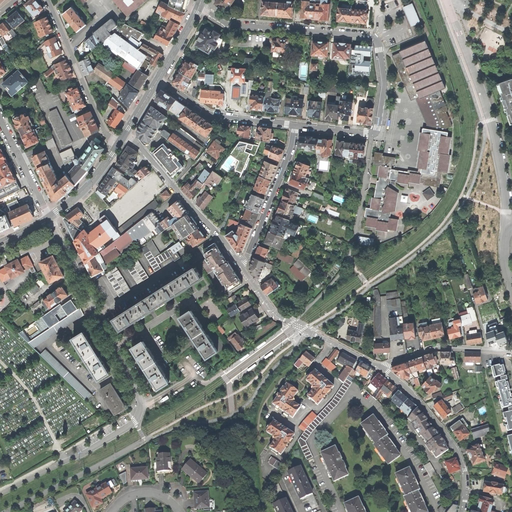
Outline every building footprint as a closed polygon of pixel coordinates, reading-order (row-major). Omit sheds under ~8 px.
[(31,15),(33,17),(43,9),(38,2),(36,0),(30,0),(25,5),(32,13),(31,15)] [(113,0),(128,17),(145,2),(143,0),(113,0)] [(172,0),(171,6),(175,8),(184,12),(187,0),(172,0)] [(227,12),(234,0),(217,0),(215,4),(220,8),(227,12)] [(270,15),(277,16),(278,2),(270,1),(269,0),(264,0),(265,1),(263,1),(263,4),(262,5),(262,8),(262,11),(261,11),(261,13),(262,14),(262,15),(270,15)] [(308,18),(314,19),(316,0),(315,0),(309,0),(310,1),(302,0),(302,9),(300,9),(300,15),(301,15),(301,18),(308,18)] [(330,4),(326,4),(326,2),(328,2),(328,0),(315,0),(316,0),(314,19),(322,19),(328,20),(330,4)] [(257,14),(258,2),(249,1),(248,14),(257,14)] [(157,12),(170,19),(171,17),(175,9),(162,2),(157,12)] [(293,13),(293,11),(294,10),(294,7),(294,3),(278,2),(277,16),(285,17),(293,17),(293,16),(293,14),(293,13)] [(411,26),(420,22),(412,3),(404,6),(411,26)] [(344,21),(350,22),(352,8),(352,7),(347,6),(346,8),(339,7),(338,11),(337,15),(338,15),(338,21),(344,21)] [(72,25),(77,32),(86,25),(72,8),(63,15),(72,25)] [(175,9),(171,17),(182,22),(184,17),(186,12),(184,12),(175,8),(175,9)] [(359,23),(366,23),(366,22),(367,21),(367,19),(366,18),(366,17),(368,17),(368,13),(367,13),(367,9),(352,8),(350,22),(359,23)] [(8,19),(15,28),(24,20),(17,11),(13,15),(8,19)] [(41,34),(42,36),(53,31),(50,23),(47,17),(36,22),(40,33),(39,34),(39,35),(41,34)] [(95,34),(102,43),(115,32),(120,28),(112,19),(103,26),(94,34),(95,34)] [(168,27),(166,30),(163,36),(172,40),(176,32),(180,25),(171,21),(168,27)] [(0,25),(0,32),(3,36),(9,31),(10,30),(4,22),(0,25)] [(120,28),(115,32),(127,41),(131,37),(132,36),(138,40),(143,33),(126,24),(120,28)] [(155,39),(168,46),(172,40),(163,36),(159,34),(162,28),(161,27),(155,39)] [(12,28),(10,30),(9,31),(13,37),(17,34),(12,28)] [(215,50),(219,44),(219,45),(220,44),(221,43),(221,42),(222,41),(222,39),(222,37),(220,36),(220,35),(215,31),(213,33),(206,29),(203,34),(202,34),(201,36),(199,39),(200,40),(197,45),(200,48),(201,49),(202,50),(203,50),(204,50),(209,53),(212,48),(215,50)] [(136,68),(139,70),(144,73),(150,63),(145,60),(147,56),(139,50),(127,41),(115,32),(102,43),(101,44),(126,61),(129,64),(133,66),(136,68)] [(93,51),(101,44),(102,43),(95,34),(86,42),(88,44),(86,46),(87,46),(88,48),(89,49),(91,48),(93,51)] [(131,37),(127,41),(139,50),(141,48),(144,44),(140,41),(139,43),(131,37)] [(46,42),(53,56),(62,53),(59,47),(57,42),(55,38),(46,42)] [(288,52),(289,39),(282,39),(273,38),(273,51),(274,51),(274,52),(277,52),(277,51),(282,52),(282,54),(281,54),(282,55),(283,56),(285,56),(287,56),(288,55),(287,54),(288,52)] [(376,230),(387,232),(388,229),(397,231),(399,219),(390,218),(391,212),(396,211),(398,193),(388,187),(390,179),(397,180),(397,182),(408,184),(409,182),(439,187),(442,172),(448,173),(451,155),(449,154),(451,137),(447,136),(448,132),(446,132),(446,129),(452,126),(446,112),(448,111),(439,91),(445,88),(425,39),(400,50),(401,52),(392,55),(411,100),(416,98),(427,124),(426,129),(423,128),(422,133),(420,132),(417,150),(419,150),(417,168),(419,168),(419,171),(407,170),(407,172),(391,169),(392,163),(394,164),(395,157),(387,156),(382,155),(383,153),(375,152),(373,164),(379,165),(378,176),(379,177),(378,185),(376,184),(376,188),(374,197),(372,197),(370,208),(366,207),(365,217),(367,217),(366,226),(376,228),(376,230)] [(324,42),(313,41),(311,69),(317,70),(317,64),(314,63),(315,60),(316,56),(318,56),(318,58),(319,58),(321,59),(322,59),(324,58),(324,56),(327,56),(328,42),(324,42)] [(43,55),(48,52),(49,52),(45,42),(40,46),(43,55)] [(50,58),(53,56),(46,42),(45,42),(49,52),(48,52),(50,58)] [(344,60),(349,61),(351,44),(342,44),(334,43),(333,58),(344,59),(344,60)] [(141,48),(155,55),(157,51),(144,44),(141,48)] [(364,45),(356,44),(355,49),(352,49),(352,54),(356,55),(356,60),(355,60),(355,67),(353,67),(352,75),(359,75),(359,74),(369,75),(369,71),(370,71),(372,46),(364,45)] [(155,55),(150,63),(156,67),(160,60),(163,55),(157,51),(155,55)] [(82,68),(85,75),(94,71),(90,62),(89,58),(84,60),(80,62),(82,68)] [(59,72),(62,80),(72,75),(70,69),(68,66),(66,60),(60,63),(56,65),(57,68),(59,72)] [(183,65),(180,72),(191,79),(193,76),(195,77),(198,72),(196,71),(199,66),(192,62),(191,63),(191,64),(186,61),(186,62),(185,62),(184,62),(183,63),(183,64),(183,65)] [(94,71),(98,73),(103,66),(99,64),(94,71)] [(98,73),(109,81),(113,75),(114,74),(103,66),(98,73)] [(47,76),(54,70),(52,67),(45,73),(47,76)] [(232,82),(240,82),(245,83),(246,70),(233,69),(232,82)] [(8,88),(14,95),(29,82),(19,70),(4,83),(8,88)] [(130,83),(140,89),(144,83),(148,76),(144,73),(139,70),(130,83)] [(189,87),(193,80),(191,79),(180,72),(176,78),(175,78),(174,79),(173,81),(174,82),(173,83),(184,91),(184,90),(186,90),(187,89),(187,88),(186,87),(187,86),(188,87),(189,87)] [(109,82),(120,90),(125,83),(113,75),(109,81),(109,82)] [(505,81),(500,83),(503,93),(501,94),(502,97),(504,100),(503,100),(503,101),(505,108),(506,109),(506,108),(508,111),(509,115),(511,114),(511,117),(511,78),(511,79),(511,78),(504,80),(505,81)] [(326,91),(341,93),(341,85),(327,84),(326,91)] [(119,98),(129,107),(134,99),(139,92),(128,85),(125,89),(124,88),(121,92),(123,93),(119,98)] [(67,92),(71,101),(82,96),(80,92),(79,89),(78,87),(75,88),(74,87),(68,90),(68,91),(67,92)] [(166,107),(180,117),(187,108),(181,103),(162,90),(159,95),(156,100),(166,107)] [(208,91),(202,90),(201,103),(210,103),(220,104),(220,105),(222,105),(223,105),(224,94),(221,94),(221,92),(211,91),(208,90),(208,91)] [(257,109),(264,110),(265,98),(266,92),(260,92),(259,95),(251,94),(250,103),(252,103),(252,109),(257,109)] [(75,110),(76,112),(84,109),(83,107),(86,105),(85,102),(84,100),(82,96),(71,101),(73,106),(75,110)] [(333,118),(338,118),(340,103),(340,96),(337,96),(336,103),(329,102),(329,104),(328,104),(326,117),(327,117),(327,119),(329,120),(331,120),(331,118),(333,118)] [(109,104),(116,109),(120,104),(113,97),(109,104)] [(303,99),(300,99),(300,100),(296,100),(297,97),(292,97),(292,100),(287,99),(286,113),(291,113),(290,116),(293,116),(296,117),(297,114),(301,115),(303,99)] [(273,98),(270,98),(265,98),(264,110),(268,111),(271,111),(274,112),(274,111),(278,112),(280,100),(273,99),(273,98)] [(369,124),(371,124),(375,99),(367,98),(366,108),(367,108),(366,109),(360,108),(358,121),(364,122),(364,123),(366,123),(365,125),(367,125),(369,125),(369,124)] [(320,117),(321,102),(308,101),(307,110),(309,110),(308,115),(311,116),(314,116),(314,117),(315,117),(316,118),(317,118),(318,117),(320,117)] [(349,115),(351,115),(353,102),(343,101),(343,104),(340,103),(338,118),(342,119),(342,120),(345,120),(349,120),(349,115)] [(120,104),(116,109),(125,114),(127,111),(120,104)] [(158,129),(167,117),(152,107),(149,111),(145,119),(158,129)] [(207,137),(214,127),(199,116),(187,108),(180,117),(180,118),(188,123),(188,124),(199,131),(200,131),(207,137)] [(50,112),(65,146),(72,143),(56,109),(50,112)] [(108,122),(116,128),(120,121),(125,114),(116,109),(108,122)] [(83,129),(87,136),(99,130),(95,121),(91,112),(78,118),(82,125),(81,126),(82,129),(83,129)] [(18,127),(22,135),(33,130),(29,120),(30,119),(29,115),(27,116),(25,113),(20,115),(19,114),(18,115),(18,114),(15,115),(15,116),(14,117),(15,118),(14,118),(18,127)] [(149,144),(158,129),(145,119),(140,127),(136,133),(137,136),(145,146),(149,144)] [(246,126),(241,125),(241,128),(239,128),(238,133),(240,133),(240,136),(250,138),(252,126),(246,126)] [(161,135),(195,159),(200,152),(204,148),(196,141),(197,140),(179,126),(172,135),(167,131),(165,132),(164,131),(161,135)] [(273,143),(277,145),(278,139),(273,139),(273,133),(271,133),(271,129),(265,128),(260,127),(259,132),(257,132),(256,140),(270,143),(273,143)] [(25,141),(28,146),(39,141),(36,134),(37,134),(35,129),(33,130),(22,135),(25,141)] [(307,138),(300,137),(299,147),(306,147),(305,149),(309,150),(309,148),(317,149),(319,139),(312,138),(312,137),(309,136),(307,136),(307,138)] [(45,141),(49,148),(56,145),(53,138),(47,141),(45,141)] [(82,166),(89,170),(97,159),(104,148),(98,144),(101,141),(96,138),(91,145),(90,144),(82,156),(83,157),(80,161),(82,166)] [(246,173),(253,154),(257,155),(260,145),(241,138),(235,156),(242,158),(238,170),(246,173)] [(325,140),(319,139),(317,149),(317,152),(323,152),(322,155),(328,156),(328,154),(331,154),(332,140),(327,140),(326,139),(325,140)] [(212,155),(217,159),(225,149),(220,145),(221,143),(218,140),(216,143),(215,141),(207,151),(212,155)] [(350,155),(351,143),(344,142),(344,141),(342,141),(338,141),(336,154),(338,154),(338,156),(344,156),(344,154),(350,155)] [(355,143),(351,143),(350,155),(355,155),(355,158),(358,158),(359,155),(364,156),(365,144),(360,144),(358,143),(355,143)] [(49,149),(45,150),(49,159),(50,162),(55,171),(54,171),(56,176),(55,176),(59,183),(62,181),(61,181),(67,175),(67,174),(65,169),(67,168),(64,161),(60,153),(56,145),(49,148),(49,149)] [(123,152),(122,153),(123,154),(119,159),(129,166),(131,163),(138,153),(128,146),(125,152),(124,151),(123,152)] [(269,160),(277,163),(279,160),(280,160),(281,158),(284,150),(272,146),(272,147),(269,146),(267,146),(265,152),(266,153),(269,154),(269,156),(271,157),(269,160)] [(165,147),(156,154),(173,173),(181,166),(175,159),(178,156),(177,154),(175,155),(173,152),(171,154),(165,147)] [(64,161),(75,157),(71,148),(60,153),(64,161)] [(37,165),(39,168),(50,162),(49,159),(45,150),(33,156),(35,162),(37,165)] [(77,159),(75,157),(64,161),(67,168),(65,169),(67,174),(76,165),(74,160),(77,159)] [(67,175),(76,185),(79,181),(83,177),(89,170),(82,166),(77,159),(74,160),(76,165),(67,174),(67,175)] [(128,167),(129,166),(119,159),(116,164),(125,171),(128,167)] [(309,168),(309,166),(298,162),(296,161),(294,165),(297,166),(296,168),(294,172),(305,176),(308,170),(309,170),(310,168),(309,168)] [(47,186),(50,192),(59,183),(55,176),(56,176),(54,171),(55,171),(50,162),(39,168),(38,168),(47,186)] [(266,162),(260,176),(272,180),(274,174),(277,166),(266,162)] [(0,187),(3,186),(16,180),(12,171),(8,163),(0,166),(0,187)] [(225,166),(220,163),(214,171),(219,174),(225,166)] [(132,169),(128,167),(125,171),(132,177),(133,178),(137,172),(133,168),(132,169)] [(147,167),(138,173),(143,179),(151,172),(147,167)] [(117,180),(127,188),(130,184),(128,182),(120,176),(122,173),(114,168),(111,171),(109,175),(117,180)] [(203,184),(205,182),(212,172),(207,168),(198,180),(203,184)] [(223,177),(213,170),(212,172),(205,182),(210,186),(214,180),(219,183),(223,177)] [(309,178),(305,176),(294,172),(292,171),(289,177),(287,182),(305,190),(309,178)] [(138,173),(137,172),(133,178),(138,182),(143,179),(138,173)] [(67,192),(76,185),(67,175),(61,181),(62,181),(59,183),(50,192),(54,199),(58,200),(67,192)] [(106,194),(111,187),(116,181),(108,175),(103,182),(98,189),(106,195),(106,194)] [(236,186),(242,188),(246,177),(240,175),(236,186)] [(259,175),(254,189),(258,191),(262,193),(262,192),(266,194),(269,188),(272,180),(260,176),(259,175)] [(16,180),(3,186),(8,196),(21,189),(18,183),(16,180)] [(119,198),(129,190),(127,188),(117,180),(116,181),(111,187),(120,193),(118,195),(118,196),(117,197),(119,198)] [(135,185),(129,180),(128,182),(130,184),(127,188),(129,190),(135,185)] [(200,189),(203,184),(198,180),(197,180),(194,184),(197,186),(200,189)] [(197,192),(194,189),(192,186),(188,182),(182,189),(186,194),(191,198),(197,192)] [(223,184),(215,194),(224,201),(230,205),(227,209),(232,213),(239,196),(235,193),(236,191),(229,186),(228,188),(223,184)] [(297,196),(298,193),(289,189),(288,188),(287,189),(286,190),(285,194),(283,200),(296,205),(298,201),(299,197),(297,196)] [(424,193),(429,200),(436,195),(431,188),(424,193)] [(102,198),(106,195),(98,189),(96,191),(102,198)] [(161,195),(165,200),(170,195),(166,191),(161,195)] [(201,197),(200,196),(198,199),(199,200),(196,204),(199,206),(203,209),(213,197),(209,194),(210,192),(208,191),(207,192),(206,191),(201,197)] [(326,196),(314,192),(311,199),(323,203),(326,196)] [(244,207),(248,208),(259,213),(261,206),(264,199),(260,197),(256,195),(256,196),(252,194),(249,202),(246,201),(244,207)] [(343,203),(345,199),(335,195),(333,199),(343,203)] [(121,235),(159,205),(155,200),(117,231),(121,235)] [(297,206),(296,205),(283,200),(280,207),(277,214),(278,214),(290,219),(295,221),(296,216),(293,214),(294,210),(295,210),(297,206)] [(5,204),(1,209),(5,212),(6,215),(11,213),(21,208),(18,202),(6,207),(5,204)] [(168,208),(175,216),(178,220),(188,213),(182,208),(177,202),(168,208)] [(11,213),(11,214),(16,225),(25,220),(34,217),(29,205),(21,208),(11,213)] [(72,212),(66,216),(73,223),(80,218),(84,214),(78,207),(72,212)] [(241,223),(252,228),(255,221),(259,213),(248,208),(247,210),(244,208),(243,210),(246,212),(246,213),(243,212),(239,222),(241,223)] [(135,242),(155,228),(161,223),(162,223),(161,222),(155,215),(152,211),(127,231),(135,242)] [(172,225),(174,228),(186,219),(188,222),(192,219),(188,213),(178,220),(174,223),(172,225)] [(289,223),(290,219),(278,214),(276,220),(275,219),(274,223),(270,231),(285,237),(287,238),(290,232),(296,234),(299,226),(293,223),(293,224),(289,223)] [(4,226),(10,223),(7,218),(6,215),(0,217),(0,221),(1,223),(4,226)] [(112,236),(115,240),(121,236),(121,235),(117,231),(105,215),(99,219),(103,223),(89,235),(84,229),(87,226),(80,218),(73,223),(72,222),(70,224),(67,222),(69,220),(65,216),(64,217),(63,218),(78,249),(86,263),(99,253),(101,252),(104,250),(100,245),(112,236)] [(174,223),(171,220),(168,217),(161,222),(162,223),(161,223),(166,229),(172,225),(174,223)] [(168,232),(176,244),(179,241),(184,238),(185,237),(199,228),(195,223),(192,219),(188,222),(186,219),(174,228),(168,232)] [(239,222),(229,219),(227,225),(237,228),(239,222)] [(0,231),(0,232),(11,227),(10,224),(10,223),(4,226),(1,223),(0,221),(0,231)] [(166,229),(161,223),(155,228),(159,234),(166,229)] [(233,230),(226,236),(232,244),(237,252),(243,251),(252,228),(241,223),(237,234),(236,234),(233,230)] [(199,228),(185,237),(189,243),(191,242),(193,246),(206,238),(202,232),(199,228)] [(135,242),(127,231),(121,236),(115,240),(112,243),(120,253),(135,242)] [(280,248),(285,237),(270,231),(268,236),(266,242),(280,248)] [(358,244),(373,246),(374,238),(359,236),(358,244)] [(184,238),(179,241),(182,246),(187,243),(184,238)] [(170,247),(174,253),(183,247),(182,246),(179,241),(176,244),(170,247)] [(219,272),(230,291),(242,283),(237,275),(228,261),(227,262),(222,253),(215,242),(203,250),(208,257),(206,259),(212,267),(213,267),(214,269),(215,269),(216,270),(217,270),(217,271),(218,273),(219,272)] [(294,257),(298,259),(304,245),(297,242),(292,256),(294,257)] [(120,253),(112,243),(104,250),(101,252),(104,257),(103,257),(108,263),(121,254),(120,253)] [(141,248),(149,261),(154,258),(153,255),(151,252),(149,249),(147,246),(147,245),(141,248)] [(264,261),(269,249),(259,246),(256,252),(254,257),(264,261)] [(292,256),(278,251),(276,257),(292,263),(294,257),(292,256)] [(103,261),(99,253),(86,263),(90,272),(92,276),(104,270),(104,269),(100,262),(103,261)] [(23,271),(29,268),(33,266),(28,256),(18,261),(23,271)] [(41,262),(51,282),(64,275),(59,265),(55,258),(54,258),(52,256),(41,262)] [(136,257),(130,261),(143,281),(148,277),(136,257)] [(269,263),(264,261),(254,257),(251,264),(250,267),(251,271),(257,280),(259,278),(265,266),(266,267),(267,268),(268,268),(269,268),(270,268),(272,269),(273,265),(269,263)] [(149,261),(155,272),(161,268),(158,264),(154,258),(149,261)] [(207,274),(214,269),(213,267),(212,267),(206,259),(200,263),(207,274)] [(298,268),(302,272),(303,272),(307,276),(312,271),(301,260),(299,259),(294,264),(298,268)] [(24,272),(23,271),(18,261),(18,260),(12,263),(7,266),(7,267),(12,277),(13,277),(24,272)] [(125,264),(137,284),(143,281),(130,261),(125,264)] [(302,281),(306,276),(302,272),(298,268),(295,265),(290,269),(302,281)] [(0,276),(3,282),(12,277),(7,267),(1,270),(0,270),(0,276)] [(182,276),(171,283),(178,294),(190,286),(202,278),(196,267),(186,274),(185,273),(181,275),(182,276)] [(118,270),(113,273),(125,293),(131,290),(118,270)] [(271,272),(266,270),(261,278),(263,281),(270,276),(271,272)] [(107,277),(119,297),(125,293),(113,273),(107,277)] [(468,289),(472,288),(467,273),(463,275),(468,289)] [(275,282),(272,278),(261,285),(264,290),(267,295),(279,287),(280,286),(277,281),(275,282)] [(29,289),(34,294),(40,288),(35,283),(29,289)] [(171,283),(155,293),(162,304),(171,299),(178,294),(171,283)] [(43,301),(48,308),(50,307),(50,308),(68,295),(65,290),(62,286),(59,289),(58,287),(55,290),(56,291),(44,299),(45,300),(43,301)] [(473,289),(473,290),(477,303),(481,302),(488,300),(483,286),(479,287),(479,288),(477,288),(476,288),(473,289)] [(155,293),(139,304),(146,315),(154,309),(162,304),(155,293)] [(405,338),(404,323),(403,317),(402,308),(400,295),(387,296),(388,300),(387,300),(392,340),(399,339),(405,338)] [(227,303),(228,304),(234,300),(232,296),(225,300),(227,303)] [(241,310),(247,307),(243,299),(240,301),(236,303),(241,310)] [(78,309),(71,300),(62,306),(61,304),(42,317),(50,328),(60,321),(55,315),(64,309),(69,315),(78,309)] [(241,310),(236,303),(232,306),(227,308),(232,316),(241,311),(241,310)] [(114,319),(121,330),(134,322),(146,315),(139,304),(128,310),(124,312),(124,313),(114,319)] [(28,343),(33,348),(78,317),(79,318),(84,314),(80,307),(78,309),(75,311),(69,315),(60,321),(50,328),(28,343)] [(459,314),(460,317),(462,324),(477,319),(473,307),(467,309),(468,311),(459,314)] [(240,316),(246,326),(250,324),(258,319),(258,318),(255,314),(252,308),(240,316)] [(187,328),(194,338),(204,331),(200,324),(201,323),(198,320),(197,321),(191,311),(180,318),(187,328)] [(438,323),(430,325),(433,338),(436,337),(439,337),(441,338),(443,338),(443,337),(443,336),(445,336),(442,322),(441,323),(441,320),(437,321),(438,323)] [(413,322),(404,323),(405,338),(410,337),(410,339),(413,338),(416,338),(413,322)] [(427,322),(419,324),(420,327),(419,327),(421,336),(422,336),(423,340),(428,339),(433,338),(430,325),(428,325),(427,322)] [(358,332),(349,330),(347,339),(355,340),(360,341),(364,324),(360,323),(358,332)] [(499,345),(508,342),(504,330),(499,332),(496,324),(490,327),(491,331),(486,333),(490,344),(498,342),(498,343),(499,345)] [(457,337),(465,335),(462,327),(459,328),(459,325),(456,326),(448,328),(450,339),(457,337)] [(477,330),(470,331),(470,334),(467,335),(468,344),(475,343),(483,342),(481,333),(477,333),(477,330)] [(200,348),(207,358),(218,351),(211,341),(212,341),(210,337),(209,338),(204,331),(194,338),(200,348)] [(82,352),(86,359),(97,353),(91,344),(84,332),(73,339),(79,349),(78,349),(81,353),(82,352)] [(231,340),(239,350),(246,345),(241,338),(238,334),(237,335),(236,333),(232,336),(233,338),(231,340)] [(383,343),(374,343),(374,353),(382,352),(389,352),(389,343),(388,343),(388,342),(386,340),(383,340),(383,343)] [(139,358),(145,369),(156,362),(152,355),(153,354),(150,351),(143,341),(132,348),(139,358)] [(40,355),(87,400),(91,395),(92,395),(45,349),(40,355)] [(335,350),(327,359),(331,362),(339,352),(335,350)] [(456,363),(454,357),(451,357),(451,351),(446,351),(438,351),(437,352),(439,362),(441,362),(441,363),(456,363)] [(306,352),(300,360),(299,359),(294,365),(298,368),(303,362),(309,367),(315,359),(312,356),(309,354),(310,353),(309,352),(308,353),(306,352)] [(93,370),(99,380),(110,373),(103,362),(97,353),(86,359),(91,367),(90,367),(92,371),(93,370)] [(352,369),(356,361),(351,358),(343,353),(338,361),(347,366),(352,369)] [(436,362),(437,362),(435,356),(434,356),(433,353),(428,354),(423,356),(426,367),(429,377),(430,376),(433,373),(431,368),(436,367),(435,364),(436,363),(436,362)] [(477,364),(480,364),(480,353),(471,353),(465,353),(465,362),(467,362),(473,363),(477,363),(477,364)] [(415,359),(408,361),(412,373),(413,375),(416,378),(418,377),(420,377),(417,370),(420,369),(421,371),(423,370),(423,369),(426,367),(423,356),(415,359)] [(332,372),(336,367),(331,362),(327,359),(326,358),(322,363),(332,372)] [(392,368),(392,369),(397,373),(402,378),(405,377),(406,378),(410,376),(409,374),(412,373),(408,361),(393,366),(392,368)] [(152,379),(159,389),(169,382),(163,372),(164,372),(162,369),(161,369),(156,362),(145,369),(152,379)] [(361,363),(356,371),(355,373),(359,376),(360,374),(366,377),(371,369),(366,366),(361,363)] [(504,375),(506,375),(503,365),(500,366),(500,365),(499,365),(494,366),(491,367),(494,378),(504,375)] [(353,370),(352,369),(347,366),(343,372),(339,379),(344,383),(349,376),(353,370)] [(318,405),(334,386),(315,370),(306,381),(313,387),(313,388),(314,389),(307,396),(318,405)] [(379,374),(371,383),(378,389),(373,397),(375,398),(387,381),(383,378),(379,374)] [(344,383),(331,401),(337,405),(354,380),(353,380),(349,376),(344,383)] [(429,377),(423,385),(426,388),(426,389),(427,390),(426,390),(426,391),(426,392),(427,393),(428,393),(429,393),(429,392),(430,393),(433,391),(434,392),(436,389),(437,390),(441,384),(437,380),(437,381),(430,376),(429,377)] [(511,406),(511,402),(511,401),(511,400),(510,391),(507,380),(505,381),(505,380),(502,381),(495,383),(497,388),(498,388),(502,402),(500,403),(502,409),(511,406)] [(391,385),(387,381),(375,398),(377,400),(382,393),(388,397),(395,388),(391,385)] [(100,391),(116,415),(116,414),(126,408),(119,397),(111,384),(112,384),(112,383),(100,391)] [(298,391),(287,383),(273,404),(293,418),(301,407),(293,402),(293,400),(292,399),(298,391)] [(403,395),(398,391),(392,399),(393,400),(392,402),(400,409),(408,399),(403,395)] [(412,402),(408,399),(400,409),(408,416),(409,414),(411,415),(418,407),(412,402)] [(331,401),(317,416),(308,426),(313,430),(336,406),(331,401)] [(453,416),(441,402),(434,408),(438,412),(444,419),(445,420),(453,416)] [(457,405),(452,409),(455,414),(458,412),(457,411),(460,409),(457,405)] [(422,414),(418,407),(411,415),(408,419),(410,422),(411,422),(413,424),(412,424),(416,430),(415,431),(419,437),(421,436),(426,444),(425,445),(430,452),(431,451),(436,458),(448,450),(444,443),(445,442),(442,438),(440,435),(439,436),(433,427),(432,428),(427,420),(428,419),(426,416),(423,413),(422,414)] [(465,410),(453,416),(445,420),(446,422),(459,415),(461,420),(463,419),(468,416),(465,410)] [(511,430),(511,411),(510,412),(503,413),(504,419),(506,419),(508,425),(506,426),(507,431),(511,430)] [(299,428),(304,432),(308,426),(317,416),(312,412),(303,421),(299,428)] [(361,425),(375,444),(386,437),(388,435),(381,426),(373,416),(361,425)] [(469,427),(463,419),(461,420),(450,427),(452,431),(453,431),(454,432),(453,432),(456,437),(460,441),(469,435),(466,430),(469,427)] [(295,434),(275,421),(267,432),(274,437),(275,439),(275,440),(270,448),(281,455),(295,434)] [(307,460),(313,457),(306,442),(313,430),(308,426),(304,432),(298,441),(307,460)] [(489,426),(472,432),(474,439),(482,437),(489,435),(490,434),(489,426)] [(388,465),(400,456),(394,447),(386,437),(375,444),(374,445),(388,465)] [(485,461),(479,445),(472,447),(473,449),(466,452),(468,457),(470,461),(471,460),(473,466),(485,461)] [(334,482),(348,475),(335,447),(321,453),(328,468),(334,482)] [(164,471),(169,471),(168,462),(170,462),(169,454),(170,454),(170,453),(158,454),(158,455),(160,455),(160,458),(157,458),(156,458),(156,459),(157,463),(158,463),(159,466),(157,466),(157,471),(157,472),(164,471)] [(450,474),(460,470),(457,462),(456,458),(455,459),(453,454),(446,459),(448,462),(445,463),(450,474)] [(271,457),(269,460),(269,464),(279,470),(282,464),(271,457)] [(190,477),(199,484),(207,474),(190,459),(182,469),(190,477)] [(430,462),(424,465),(427,471),(431,477),(437,474),(430,462)] [(511,475),(511,469),(494,463),(494,470),(492,471),(488,474),(490,475),(491,474),(492,475),(505,479),(506,474),(511,476),(511,475)] [(311,507),(317,504),(306,480),(299,464),(287,470),(299,497),(305,494),(311,507)] [(131,469),(132,480),(140,479),(148,479),(147,468),(131,469)] [(396,474),(406,496),(417,490),(419,490),(414,479),(409,468),(396,474)] [(276,495),(283,493),(277,480),(271,483),(276,495)] [(86,495),(92,508),(102,503),(100,499),(105,496),(111,493),(106,483),(86,495)] [(492,484),(485,483),(485,487),(484,492),(490,493),(490,494),(496,495),(496,494),(502,495),(502,493),(505,494),(506,494),(507,493),(507,492),(507,491),(507,490),(506,489),(503,488),(503,486),(498,485),(498,484),(492,483),(492,484)] [(411,511),(427,511),(423,502),(417,490),(406,496),(404,497),(411,511)] [(195,501),(195,509),(209,508),(209,507),(209,502),(208,492),(194,493),(195,501)] [(291,511),(285,498),(273,503),(276,511),(291,511)] [(364,511),(358,498),(344,504),(347,511),(364,511)] [(490,511),(493,501),(481,498),(480,501),(479,504),(480,504),(477,511),(490,511)] [(64,511),(78,511),(82,509),(74,502),(64,511)]
